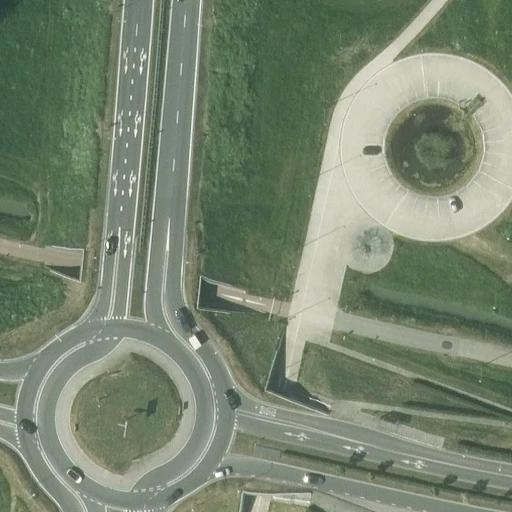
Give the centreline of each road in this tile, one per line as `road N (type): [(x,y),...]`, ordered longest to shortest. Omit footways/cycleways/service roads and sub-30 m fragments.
road 1 (tertiary): [(511,483),(343,448),(227,413)]
road 2 (tertiary): [(203,471),(245,467),(457,511)]
road 3 (trunk): [(168,221),(184,0)]
road 4 (unclassified): [(296,309),(511,361)]
road 5 (trunk): [(138,0),(120,217)]
road 6 (trunk): [(227,413),(214,364),(175,311),(168,221)]
road 7 (trunk): [(116,328),(60,378),(46,430)]
road 8 (trunk): [(138,501),(190,453),(203,397)]
road 9 (trunk): [(159,340),(153,290),(168,221)]
road 10 (trunk): [(120,217),(102,309),(88,332)]
